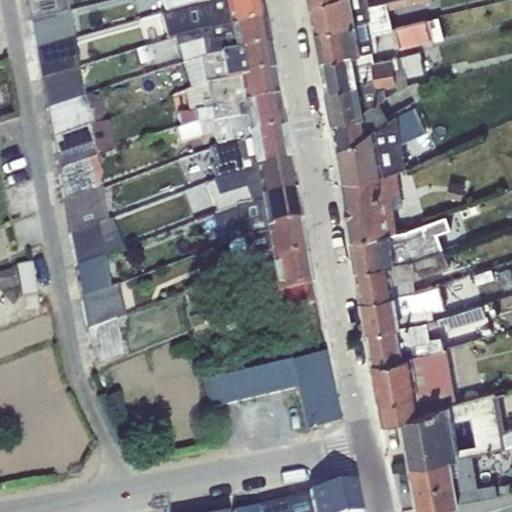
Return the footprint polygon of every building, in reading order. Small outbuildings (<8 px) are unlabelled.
[(25,0),(29,22),(68,12),(65,0),(25,0)] [(228,0),(160,0),(163,14),(195,5),(228,0)] [(262,20),(258,0),(228,0),(195,5),(196,16),(188,18),(189,23),(172,27),(175,39),(213,29),(262,20)] [(309,0),(315,28),(371,16),(369,3),(368,0),(309,0)] [(315,28),(320,58),(372,48),(376,47),(374,31),(393,26),(389,7),(422,0),(381,0),(369,3),(371,16),(315,28)] [(68,12),(29,22),(35,51),(73,40),(68,12)] [(439,15),(395,26),(400,48),(444,37),(439,15)] [(266,46),(262,20),(213,29),(175,39),(182,63),(209,56),(266,46)] [(271,71),(266,46),(209,56),(182,63),(189,90),(214,81),(271,71)] [(320,58),(326,87),(375,78),(376,87),(384,85),(397,83),(398,90),(408,83),(415,79),(415,74),(424,71),(420,50),(374,60),(372,48),(320,58)] [(68,50),(42,58),(45,70),(72,63),(68,50)] [(78,67),(40,79),(45,109),(83,96),(78,67)] [(275,96),(271,71),(214,81),(189,90),(184,92),(188,112),(192,111),(195,126),(245,116),(242,102),(275,96)] [(326,87),(332,119),(365,112),(364,110),(379,101),(387,96),(384,85),(376,87),(375,78),(326,87)] [(415,79),(408,83),(416,99),(426,93),(419,80),(415,79)] [(83,96),(45,109),(51,138),(96,123),(101,118),(104,111),(100,101),(95,97),(88,95),(83,96)] [(281,128),(275,96),(242,102),(245,116),(195,126),(180,127),(176,129),(179,143),(200,137),(214,134),(216,146),(231,142),(247,139),(246,134),(281,128)] [(332,119),(337,147),(388,118),(379,101),(364,110),(365,112),(332,119)] [(337,147),(342,178),(399,168),(407,164),(402,141),(426,129),(415,105),(388,118),(337,147)] [(195,126),(192,111),(188,112),(177,114),(180,127),(195,126)] [(96,123),(51,138),(57,170),(95,157),(96,157),(95,153),(114,150),(109,121),(96,123)] [(286,157),(281,128),(246,134),(247,139),(231,142),(216,146),(208,149),(214,165),(209,166),(214,181),(231,175),(253,170),(252,164),(286,157)] [(95,157),(57,170),(63,203),(101,189),(98,178),(102,176),(95,157)] [(293,190),(286,157),(252,164),(253,170),(231,175),(214,181),(205,184),(216,213),(235,206),(259,200),(258,196),(293,190)] [(342,178),(351,237),(397,230),(394,206),(403,205),(399,168),(342,178)] [(465,184),(449,180),(445,196),(462,200),(465,184)] [(101,189),(63,203),(68,235),(106,221),(101,189)] [(298,221),(293,190),(258,196),(259,200),(235,206),(216,213),(213,214),(218,243),(225,240),(240,234),(266,231),(265,226),(298,221)] [(351,237),(356,267),(413,258),(411,242),(438,232),(444,230),(444,229),(451,226),(447,213),(408,228),(397,230),(351,237)] [(106,221),(68,235),(74,267),(101,257),(122,249),(111,219),(106,221)] [(304,252),(298,221),(265,226),(266,231),(240,234),(225,240),(232,275),(249,269),(271,265),(270,259),(304,252)] [(413,258),(443,247),(438,232),(411,242),(413,258)] [(356,267),(361,297),(415,290),(414,278),(450,267),(443,247),(413,258),(356,267)] [(314,303),(304,252),(270,259),(271,265),(249,269),(232,275),(183,293),(189,309),(223,296),(221,292),(260,277),(262,285),(252,287),(257,314),(314,303)] [(101,257),(74,267),(80,299),(107,288),(101,257)] [(31,263),(15,266),(20,296),(36,294),(31,263)] [(13,270),(0,272),(0,290),(16,287),(13,270)] [(361,297),(366,329),(426,318),(434,316),(433,309),(446,307),(439,283),(422,289),(415,290),(361,297)] [(107,288),(80,299),(86,331),(114,320),(124,316),(117,284),(107,288)] [(366,329),(372,360),(444,344),(441,334),(431,336),(428,326),(431,325),(431,326),(439,324),(439,323),(446,321),(447,327),(486,315),(482,302),(434,316),(426,318),(366,329)] [(114,320),(86,331),(89,348),(118,337),(114,320)] [(118,337),(89,348),(93,368),(121,357),(118,337)] [(444,344),(372,360),(383,422),(402,416),(450,402),(456,400),(446,343),(444,344)] [(325,352),(290,359),(294,378),(329,371),(325,352)] [(294,378),(290,359),(275,363),(281,392),(296,389),(294,378)] [(267,395),(281,392),(275,363),(261,366),(267,395)] [(261,366),(246,369),(252,398),(267,395),(261,366)] [(246,369),(232,372),(238,402),(252,398),(246,369)] [(329,371),(294,378),(296,389),(298,396),(332,388),(329,371)] [(232,372),(217,375),(223,405),(238,402),(232,372)] [(217,375),(203,378),(209,408),(223,405),(217,375)] [(332,388),(298,396),(302,413),(336,406),(332,388)] [(457,446),(458,455),(472,452),(486,450),(511,441),(511,424),(504,426),(498,390),(496,391),(495,389),(456,400),(450,402),(453,418),(472,414),(477,443),(457,446)] [(453,418),(450,402),(402,416),(411,463),(458,455),(457,446),(453,418)] [(336,406),(302,413),(305,429),(340,422),(336,406)] [(458,455),(411,463),(419,507),(497,493),(495,481),(478,484),(472,452),(458,455)] [(358,511),(353,484),(236,511),(358,511)]
